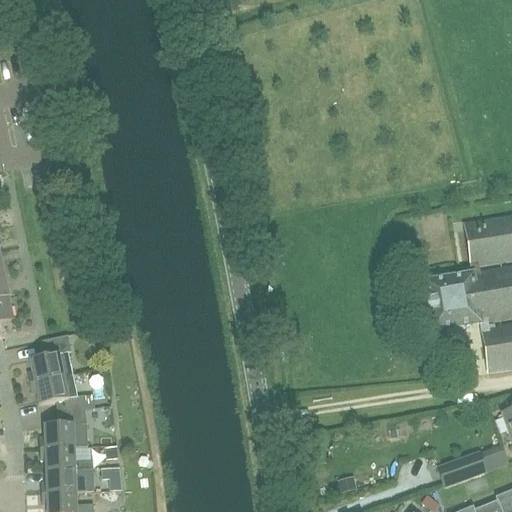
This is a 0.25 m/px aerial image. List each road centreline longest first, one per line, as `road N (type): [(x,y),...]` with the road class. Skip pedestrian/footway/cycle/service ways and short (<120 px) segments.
road 1 (tertiary): [(271,511),(223,223),(175,0)]
road 2 (track): [(259,421),(511,380)]
